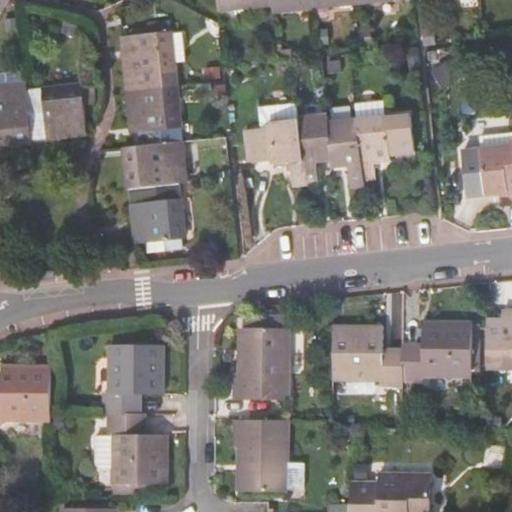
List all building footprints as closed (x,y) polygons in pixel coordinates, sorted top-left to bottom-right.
[(128,92),(176,87),(169,32),(130,36),(132,56),(124,57),(128,92)] [(0,77),(0,89),(25,86),(24,74),(0,77)] [(25,86),(0,89),(0,141),(31,139),(26,94),(25,86)] [(182,143),(176,87),(128,92),(132,128),(140,126),(143,148),(182,143)] [(26,94),(31,139),(65,135),(64,127),(86,125),(84,113),(96,112),(94,91),(82,92),(82,88),(26,94)] [(358,103),(359,117),(380,115),(379,101),(358,103)] [(262,106),(264,126),(271,125),(270,119),(300,115),(298,102),(262,106)] [(300,115),(307,180),(320,178),(318,157),(333,155),(329,120),(329,112),(300,115)] [(359,117),(365,175),(378,174),(376,158),(392,156),(391,149),(403,147),(401,120),(388,121),(387,113),(380,115),(359,117)] [(271,125),(264,126),(252,127),(254,158),(274,156),(275,161),(293,159),(295,181),(307,180),(300,115),(270,119),(271,125)] [(329,120),(333,155),(334,162),(350,161),(352,182),(365,181),(365,175),(359,117),(329,120)] [(64,127),(65,135),(86,133),(86,125),(64,127)] [(511,125),(480,129),(481,142),(511,138),(511,125)] [(511,138),(481,142),(486,185),(502,184),(503,195),(511,194),(511,138)] [(187,182),(182,143),(143,148),(144,156),(128,157),(132,189),(180,183),(187,182)] [(186,238),(180,183),(132,189),(136,222),(144,221),(147,243),(186,238)] [(497,369),(511,368),(511,313),(497,313),(497,323),(482,323),(482,358),(497,358),(497,369)] [(397,356),(397,361),(397,383),(421,383),(421,378),(467,378),(468,327),(421,327),(421,347),(421,356),(397,356)] [(283,332),(241,331),(240,360),(236,360),(236,376),(233,376),(231,376),(230,403),(283,403),(283,332)] [(374,361),(375,353),(375,331),(327,331),(327,382),(375,383),(375,388),(397,388),(397,383),(397,361),(374,361)] [(112,417),(136,418),(136,394),(145,394),(165,394),(165,347),(114,347),(114,394),(108,393),(108,417),(112,417)] [(397,347),(397,352),(397,356),(421,356),(421,347),(397,347)] [(397,352),(375,353),(374,361),(397,361),(397,356),(397,352)] [(7,372),(7,393),(6,400),(0,400),(0,428),(7,428),(7,424),(54,424),(54,372),(7,372)] [(136,394),(136,418),(140,418),(146,417),(145,394),(136,394)] [(140,418),(136,418),(112,417),(111,440),(117,440),(117,486),(168,486),(168,440),(149,439),(139,439),(140,418)] [(146,417),(140,418),(139,439),(149,439),(149,417),(146,417)] [(234,448),(237,448),(240,448),(240,465),(245,466),(245,493),(286,493),(286,491),(287,464),(287,423),(234,422),(234,448)] [(107,475),(117,475),(117,440),(111,440),(102,440),(102,470),(107,475)] [(240,448),(237,448),(236,493),(245,493),(245,466),(240,465),(240,448)] [(303,464),(287,464),(286,491),(303,491),(303,464)] [(376,487),(348,487),(348,511),(427,511),(427,478),(376,479),(376,487)]
